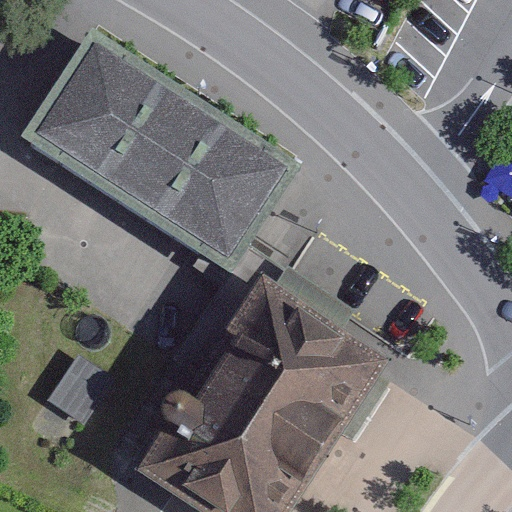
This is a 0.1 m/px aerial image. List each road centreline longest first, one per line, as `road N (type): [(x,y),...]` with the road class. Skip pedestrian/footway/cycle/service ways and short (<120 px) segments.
road 1 (residential): [(410,189),(308,91),(174,0)]
road 2 (residential): [(511,321),(410,189)]
road 3 (residential): [(410,189),(511,63)]
